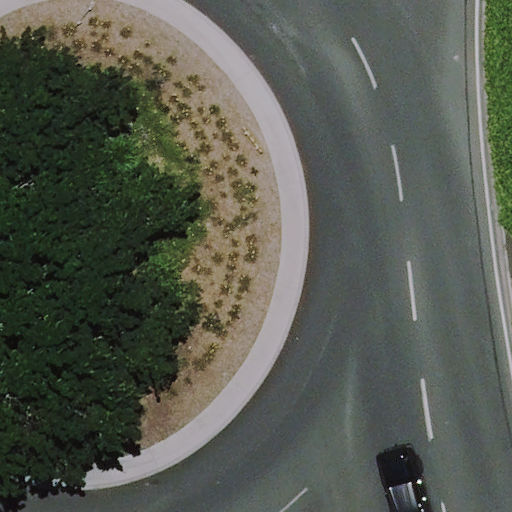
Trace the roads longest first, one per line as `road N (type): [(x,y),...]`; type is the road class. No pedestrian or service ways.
road 1 (primary): [(406,281),(320,423),(189,511)]
road 2 (primary): [(406,281),(450,511)]
road 3 (primary): [(329,0),(358,31),(390,144)]
road 4 (primary): [(412,0),(390,144)]
road 5 (primary): [(390,144),(406,281)]
